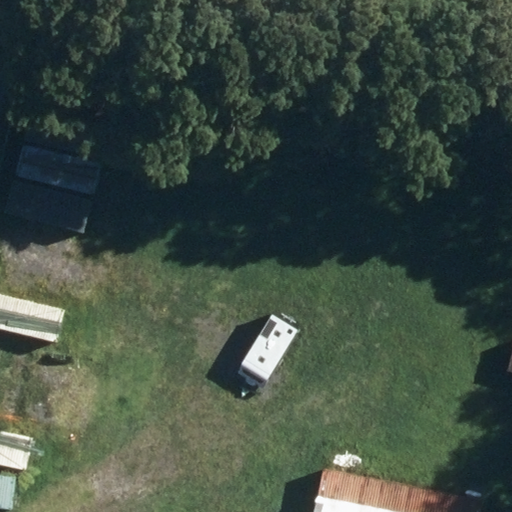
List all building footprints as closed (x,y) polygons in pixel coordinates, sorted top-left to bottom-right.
[(34,103),(8,216),(93,235),(119,122),(34,103)] [(66,329),(66,309),(54,309),(55,301),(12,299),(12,294),(0,293),(0,326),(1,326),(1,330),(18,330),(17,335),(41,335),(41,340),(61,341),(61,328),(66,329)] [(0,343),(0,419),(77,438),(94,366),(0,343)] [(35,436),(0,428),(0,463),(29,469),(35,436)] [(331,473),(323,511),(479,511),(481,502),(331,473)]
